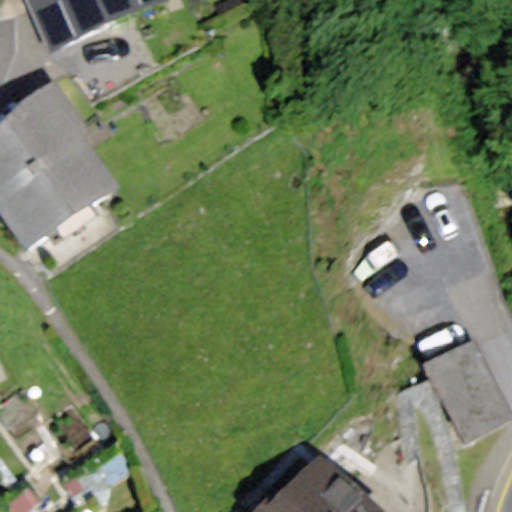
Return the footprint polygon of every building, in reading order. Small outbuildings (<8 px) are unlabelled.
[(175,0),(14,0),(44,67),(179,8),(175,0)] [(30,102),(0,135),(0,216),(28,257),(120,200),(50,88),(30,102)] [(440,279),(494,262),(472,194),(405,215),(416,252),(430,247),(440,279)] [(511,414),(473,345),(427,371),(470,448),(511,424),(511,414)] [(382,511),(335,467),(291,511),(382,511)]
